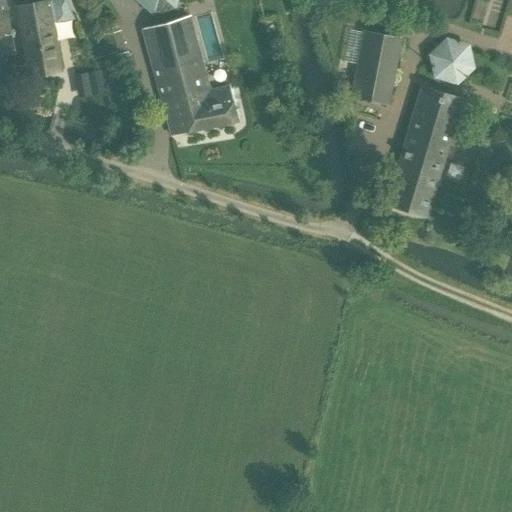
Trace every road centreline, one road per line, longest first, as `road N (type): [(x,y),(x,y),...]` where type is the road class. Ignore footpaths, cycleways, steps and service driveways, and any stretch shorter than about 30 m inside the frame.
road 1 (unclassified): [(0,141),(333,228)]
road 2 (track): [(511,319),(366,254),(333,228)]
